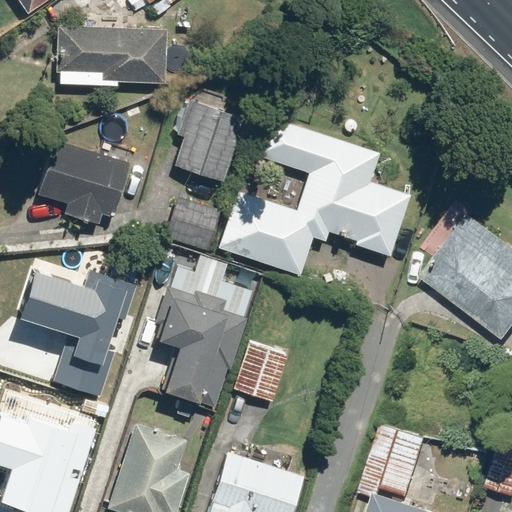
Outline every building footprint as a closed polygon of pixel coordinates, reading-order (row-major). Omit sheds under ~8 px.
[(168,23),(60,19),(58,72),(166,77),(168,23)] [(185,131),(177,158),(227,173),(246,110),(190,93),(179,129),(185,131)] [(302,268),(315,230),(328,234),(331,224),(358,233),(357,238),(392,249),(413,188),(372,174),(381,145),(324,127),(271,109),(258,148),(311,165),(299,204),(238,184),(220,241),(302,268)] [(58,131),(41,187),(69,196),(66,205),(102,215),(105,206),(115,210),(132,154),(58,131)] [(221,204),(180,192),(168,231),(209,244),(221,204)] [(511,238),(471,208),(424,270),(507,332),(511,325),(511,238)] [(71,334),(56,377),(98,391),(134,285),(88,269),(83,283),(46,270),(29,320),(71,334)] [(166,383),(216,400),(245,311),(237,308),(239,304),(170,281),(157,318),(165,320),(162,329),(181,336),(166,383)] [(251,337),(236,383),(273,396),(289,350),(251,337)] [(2,411),(0,417),(0,465),(10,468),(0,497),(0,505),(21,511),(66,511),(94,427),(71,420),(67,432),(2,411)] [(188,433),(137,416),(110,501),(143,511),(162,511),(164,508),(176,511),(191,466),(179,462),(188,433)] [(428,432),(384,418),(366,476),(409,490),(428,432)] [(511,435),(505,434),(490,480),(511,486),(511,435)] [(291,511),(305,469),(230,445),(207,511),(291,511)] [(460,511),(380,486),(370,511),(460,511)]
